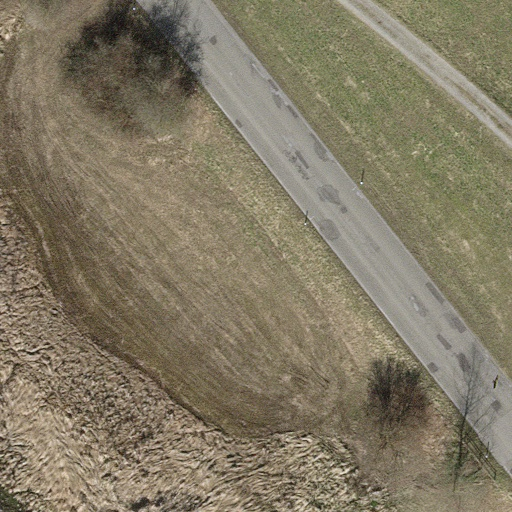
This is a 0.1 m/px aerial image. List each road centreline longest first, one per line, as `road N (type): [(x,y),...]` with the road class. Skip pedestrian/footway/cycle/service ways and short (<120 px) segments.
road 1 (tertiary): [(511,434),(165,0)]
road 2 (track): [(361,0),(511,137)]
